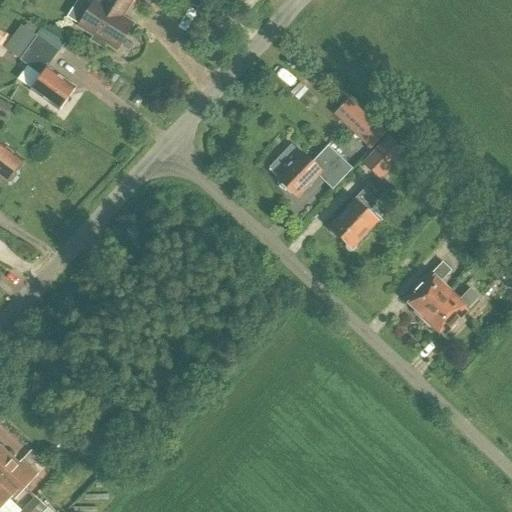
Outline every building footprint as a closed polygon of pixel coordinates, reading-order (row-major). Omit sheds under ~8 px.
[(120,19),(131,0),(103,0),(99,6),(93,2),(77,28),(92,37),(89,41),(104,50),(106,45),(115,51),(131,26),(120,19)] [(35,37),(22,28),(6,51),(18,62),(29,70),(20,81),(32,90),(31,91),(58,111),(61,108),(64,108),(68,103),(67,100),(73,92),(45,71),(65,44),(41,29),(35,37)] [(310,84),(298,91),(303,101),(316,93),(310,84)] [(348,99),(332,116),(339,122),(369,150),(385,134),(355,106),(348,99)] [(0,108),(7,113),(11,107),(0,100),(0,108)] [(405,153),(387,136),(361,163),(379,180),(405,153)] [(0,182),(5,186),(22,161),(2,147),(5,145),(0,141),(0,182)] [(300,155),(294,149),(285,158),(282,155),(269,169),(278,178),(276,180),(278,182),(278,185),(283,190),(286,189),(295,198),(317,176),(320,180),(339,161),(327,150),(312,166),(300,155)] [(364,212),(377,199),(366,190),(355,203),(355,202),(328,231),(345,246),(344,247),(345,249),(346,251),(348,252),(350,253),(353,252),(355,251),(356,249),(356,248),(356,246),(356,245),(376,223),(364,212)] [(461,239),(476,224),(469,216),(453,231),(461,239)] [(511,261),(502,272),(511,281),(511,261)] [(438,285),(450,272),(442,263),(429,277),(407,300),(416,309),(412,312),(421,321),(446,293),(438,285)] [(446,293),(421,321),(431,330),(434,326),(443,335),(466,312),(465,312),(478,298),(470,290),(456,303),(446,293)] [(60,315),(64,310),(59,306),(55,311),(60,315)] [(74,435),(66,447),(79,455),(86,443),(74,435)] [(46,466),(31,451),(21,462),(18,465),(0,448),(0,508),(9,498),(12,501),(36,475),(37,476),(46,466)] [(0,508),(0,511),(49,511),(33,498),(22,510),(12,501),(9,498),(0,508)]
